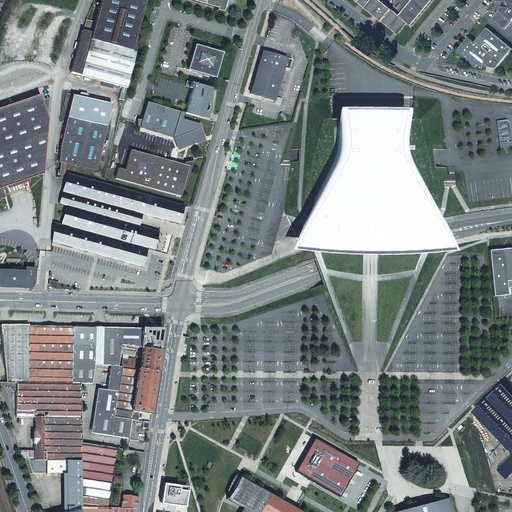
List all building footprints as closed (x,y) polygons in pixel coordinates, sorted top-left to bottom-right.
[(136,34),(145,0),(100,0),(95,22),(86,20),(83,31),(82,30),(71,73),(127,88),(136,52),(138,35),(136,34)] [(190,0),(217,8),(217,10),(223,12),(226,0),(190,0)] [(412,0),(400,16),(380,0),(372,0),(365,8),(394,32),(404,19),(408,23),(412,26),(433,0),(412,0)] [(494,18),(506,28),(511,21),(511,0),(506,0),(504,6),(501,6),(498,10),(500,11),(494,18)] [(404,19),(394,32),(398,35),(408,23),(404,19)] [(470,36),(457,51),(476,68),(479,65),(496,69),(511,50),(511,47),(487,28),(477,41),(470,36)] [(220,52),(197,46),(197,47),(196,46),(195,46),(195,47),(195,48),(194,48),(188,67),(189,68),(189,69),(188,69),(188,70),(189,70),(189,69),(190,70),(190,71),(212,77),(212,76),(214,77),(215,77),(215,76),(214,76),(215,75),(221,56),(221,55),(221,54),(222,54),(222,53),(221,53),(221,54),(219,53),(220,52)] [(278,83),(280,76),(279,76),(281,67),(287,69),(290,59),(262,51),(249,94),(272,101),(275,92),(278,83)] [(210,87),(190,82),(189,87),(191,88),(184,113),(199,117),(200,112),(204,113),(205,112),(207,112),(208,111),(208,110),(209,109),(209,107),(208,105),(208,104),(210,87)] [(42,174),(47,119),(40,95),(0,108),(0,199),(5,198),(2,188),(42,174)] [(184,113),(146,102),(141,120),(136,120),(136,127),(175,138),(179,148),(196,141),(203,138),(199,128),(201,127),(200,124),(182,119),(184,113)] [(199,117),(207,119),(208,111),(207,112),(205,112),(204,113),(200,112),(199,117)] [(108,126),(69,116),(60,164),(97,170),(108,126)] [(321,198),(311,217),(329,225),(345,230),(360,232),(368,232),(377,232),(391,231),(402,229),(413,225),(430,218),(421,199),(426,197),(410,164),(406,153),(405,143),(405,136),(406,129),(399,128),(400,116),(392,116),(392,120),(351,120),(351,116),(343,116),(344,128),(337,129),(337,134),(338,141),(337,147),(336,154),(333,163),(316,196),(321,198)] [(506,120),(496,121),(499,143),(511,142),(509,122),(506,120)] [(203,138),(196,141),(198,145),(206,142),(200,127),(199,128),(203,138)] [(500,152),(511,150),(511,143),(511,142),(499,143),(500,152)] [(181,164),(130,151),(125,171),(118,169),(115,179),(180,197),(182,190),(185,190),(193,161),(184,162),(184,165),(183,168),(181,167),(181,164)] [(72,175),(67,195),(146,217),(183,227),(189,208),(72,175)] [(67,195),(64,206),(71,207),(144,227),(146,217),(67,195)] [(71,207),(66,226),(158,252),(163,234),(71,207)] [(60,226),(55,244),(146,270),(151,252),(60,226)] [(493,297),(507,295),(507,288),(511,287),(511,247),(511,249),(488,251),(493,297)] [(35,268),(25,267),(24,272),(0,270),(0,287),(29,288),(33,284),(35,268)] [(58,282),(49,280),(48,285),(52,289),(58,289),(58,282)] [(79,384),(71,383),(72,327),(28,327),(28,325),(0,325),(3,351),(2,351),(2,354),(3,353),(6,382),(3,382),(3,384),(11,386),(13,392),(16,392),(16,417),(35,418),(34,451),(19,451),(22,460),(29,460),(45,460),(47,460),(66,460),(81,461),(80,443),(79,384)] [(91,328),(72,327),(71,383),(79,384),(92,385),(95,366),(95,332),(95,331),(94,330),(93,329),(92,329),(91,328)] [(141,329),(105,328),(104,329),(103,330),(103,331),(102,332),(102,366),(110,366),(107,390),(97,389),(91,429),(95,430),(94,434),(128,439),(131,420),(135,421),(136,412),(139,413),(150,414),(157,372),(127,368),(121,367),(121,368),(118,367),(121,345),(140,348),(141,329)] [(95,332),(95,366),(102,366),(102,332),(103,331),(103,330),(104,329),(105,328),(91,328),(92,329),(93,329),(94,330),(95,331),(95,332)] [(140,348),(142,349),(160,351),(162,337),(156,329),(141,329),(140,348)] [(127,368),(157,372),(160,351),(142,349),(141,357),(141,361),(135,360),(128,359),(127,368)] [(475,411),(502,439),(511,448),(511,449),(511,392),(503,384),(475,411)] [(509,449),(511,448),(502,439),(500,440),(509,449)] [(358,464),(315,440),(295,472),(339,497),(358,464)] [(107,505),(116,449),(80,443),(81,461),(81,507),(106,508),(107,505)] [(122,457),(134,458),(135,452),(123,450),(122,457)] [(142,465),(144,453),(135,452),(134,458),(133,463),(142,465)] [(510,457),(498,469),(500,472),(506,478),(511,472),(511,455),(510,457)] [(45,460),(29,460),(34,473),(45,473),(45,460)] [(47,473),(66,474),(66,460),(47,460),(47,473)] [(81,507),(81,461),(66,460),(66,474),(66,510),(81,507)] [(300,511),(241,479),(230,497),(243,504),(238,511),(300,511)] [(174,511),(176,506),(183,507),(186,488),(163,484),(161,502),(159,511),(174,511)] [(136,508),(137,498),(123,496),(121,508),(136,508)] [(395,511),(453,511),(450,498),(395,511)]
